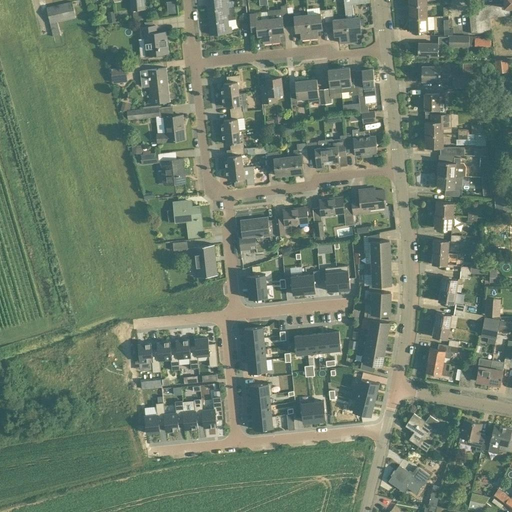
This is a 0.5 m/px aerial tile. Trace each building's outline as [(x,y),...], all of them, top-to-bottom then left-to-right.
[(132,0),(133,10),(134,19),(147,17),(145,0),(132,0)] [(206,0),(208,10),(229,7),(226,7),(225,1),(228,1),(227,0),(206,0)] [(341,42),(349,42),(344,0),(343,0),(346,18),(334,20),(333,9),(326,9),(328,22),(333,21),(335,35),(340,34),(341,42)] [(344,0),(349,42),(357,41),(356,32),(361,32),(360,17),(354,17),(353,4),(369,2),(369,0),(344,0)] [(511,0),(504,0),(504,4),(482,4),(480,5),(479,6),(479,7),(478,8),(478,11),(480,11),(480,14),(476,14),(478,33),(492,32),(491,27),(490,17),(500,16),(510,15),(510,7),(511,7),(511,0)] [(60,34),(57,22),(76,18),(72,1),(47,7),(53,36),(60,34)] [(168,13),(177,13),(176,1),(167,1),(168,13)] [(410,17),(427,17),(427,4),(409,4),(410,17)] [(208,10),(209,22),(227,20),(227,13),(229,13),(229,7),(208,10)] [(307,8),(307,14),(310,38),(318,37),(318,29),(322,28),(322,22),(328,22),(326,9),(320,10),(320,7),(307,8)] [(269,16),(272,42),(280,41),(279,33),(284,32),(284,27),(289,26),(288,13),(282,14),(281,8),(268,10),(269,16)] [(107,11),(109,23),(116,22),(114,9),(107,11)] [(272,42),(269,16),(261,17),(260,12),(257,13),(257,12),(249,13),(251,30),(257,29),(258,35),(263,34),(264,43),(272,42)] [(302,39),(310,38),(307,14),(295,16),(294,13),(288,13),(289,26),(295,25),(296,31),(301,30),(302,39)] [(410,17),(410,30),(428,30),(427,17),(410,17)] [(211,34),(232,32),(231,25),(228,26),(227,20),(209,22),(211,34)] [(156,25),(141,26),(142,37),(144,37),(146,55),(168,53),(165,31),(153,32),(153,26),(156,25)] [(473,36),(469,36),(449,36),(449,46),(473,46),(473,36)] [(444,43),(418,42),(418,56),(438,56),(438,49),(443,50),(444,43)] [(128,66),(125,66),(111,68),(113,83),(127,81),(126,74),(129,74),(128,66)] [(441,66),(422,66),(422,81),(441,81),(441,80),(449,81),(449,74),(441,74),(441,66)] [(152,103),(171,101),(170,100),(169,101),(165,68),(167,68),(167,67),(148,69),(152,103)] [(350,94),(358,94),(359,93),(357,80),(352,80),(350,67),(339,68),(341,91),(349,91),(350,94)] [(339,68),(328,69),(330,88),(325,89),(326,103),(332,103),(331,93),(340,92),(342,92),(341,91),(339,68)] [(358,94),(359,96),(376,94),(375,86),(373,68),(362,70),(363,79),(357,80),(359,93),(358,94)] [(222,87),(222,95),(239,93),(238,81),(240,81),(240,75),(227,76),(228,82),(224,83),(225,87),(222,87)] [(283,94),(281,77),(267,79),(268,88),(261,89),(261,86),(262,102),(276,101),(275,94),(283,94)] [(470,87),(470,77),(453,77),(453,87),(470,87)] [(317,79),(307,80),(309,97),(313,97),(314,105),(326,103),(325,89),(318,89),(317,79)] [(307,80),(295,81),(296,92),(290,93),(292,104),(298,103),(297,98),(309,97),(307,80)] [(446,94),(461,94),(461,88),(445,88),(446,94),(438,94),(438,93),(425,93),(425,109),(440,109),(440,100),(446,100),(446,94)] [(230,106),(231,113),(244,111),(244,110),(248,110),(248,104),(246,104),(244,93),(239,93),(222,95),(223,103),(226,103),(227,107),(230,106)] [(130,104),(123,102),(121,109),(127,111),(127,110),(130,110),(131,105),(130,104)] [(128,117),(128,120),(160,116),(159,107),(130,110),(127,110),(127,111),(127,112),(124,112),(125,117),(128,117)] [(222,124),(222,132),(239,130),(238,118),(244,117),(244,111),(231,113),(232,119),(224,119),(225,124),(222,124)] [(375,111),(369,111),(361,112),(363,122),(376,121),(375,111)] [(451,113),(431,113),(431,114),(432,114),(432,121),(425,121),(425,134),(443,134),(443,127),(451,127),(451,113)] [(157,141),(185,139),(184,129),(183,129),(182,125),(184,125),(182,115),(164,117),(166,132),(156,133),(157,141)] [(483,124),(471,125),(472,134),(483,133),(483,124)] [(353,133),(345,134),(346,149),(354,148),(355,154),(361,154),(361,157),(367,156),(364,130),(359,131),(359,128),(352,129),(353,133)] [(230,143),(231,149),(244,148),(243,142),(241,142),(239,130),(222,132),(223,140),(226,140),(227,144),(230,143)] [(369,130),(364,130),(367,156),(372,155),(372,153),(378,152),(376,135),(370,136),(369,130)] [(346,149),(345,134),(340,135),(340,139),(333,139),(333,140),(331,138),(326,139),(329,162),(340,161),(339,155),(341,155),(341,152),(346,151),(346,149)] [(464,147),(444,147),(443,134),(425,134),(425,147),(441,147),(441,154),(464,155),(464,147)] [(467,134),(458,134),(458,139),(456,139),(456,145),(475,144),(475,134),(472,134),(467,134)] [(485,134),(475,134),(475,144),(475,145),(485,145),(485,134)] [(307,142),(308,155),(315,154),(317,169),(325,168),(324,163),(329,162),(326,139),(319,140),(318,141),(307,142)] [(294,156),(288,156),(290,173),(304,172),(303,163),(309,163),(308,155),(307,142),(297,143),(297,149),(293,149),(294,156)] [(132,145),(132,153),(143,153),(144,145),(132,145)] [(226,160),(227,168),(243,166),(242,155),(244,155),(244,148),(231,149),(232,155),(228,156),(229,160),(226,160)] [(276,175),(290,173),(288,156),(281,157),(280,151),(268,152),(269,167),(275,166),(276,175)] [(158,152),(142,154),(141,154),(138,154),(139,163),(142,163),(158,162),(158,152)] [(456,175),(463,176),(465,176),(466,167),(464,163),(460,163),(461,158),(455,157),(455,162),(439,161),(438,174),(456,175)] [(167,184),(186,182),(183,158),(162,160),(163,174),(166,173),(167,184)] [(252,167),(244,168),(243,166),(227,168),(227,176),(230,176),(231,180),(234,180),(235,186),(248,184),(254,183),(252,167)] [(490,177),(489,167),(483,167),(480,169),(479,176),(482,176),(490,177)] [(461,197),(462,188),(463,176),(456,175),(438,174),(437,187),(445,188),(445,195),(461,197)] [(369,208),(386,206),(384,189),(375,190),(375,188),(372,188),(372,189),(368,190),(368,188),(359,189),(360,199),(352,200),(353,213),(370,211),(369,208)] [(494,192),(495,212),(511,211),(510,191),(494,192)] [(344,213),(349,212),(348,202),(343,203),(342,197),(320,200),(322,215),(344,212),(344,213)] [(189,237),(201,236),(200,228),(203,228),(200,205),(189,206),(188,200),(174,202),(176,221),(189,220),(190,229),(188,229),(189,237)] [(454,202),(436,201),(435,214),(453,215),(454,202)] [(308,222),(307,207),(284,210),(285,224),(308,222)] [(453,215),(435,214),(434,227),(452,228),(453,215)] [(240,219),(242,235),(239,235),(241,250),(257,248),(256,236),(270,234),(268,216),(267,216),(268,218),(241,221),(241,219),(240,219)] [(285,234),(284,227),(283,217),(275,218),(277,235),(285,234)] [(325,241),(322,220),(315,221),(317,242),(325,241)] [(371,252),(390,251),(390,240),(380,240),(380,233),(368,235),(368,241),(371,241),(371,252)] [(449,240),(434,239),(433,251),(448,252),(449,240)] [(174,250),(188,249),(187,240),(173,242),(174,250)] [(467,252),(480,252),(479,241),(467,241),(467,252)] [(197,276),(217,274),(214,244),(194,246),(197,276)] [(390,251),(371,252),(372,263),(391,262),(390,251)] [(448,252),(433,251),(432,264),(454,265),(455,253),(448,252)] [(391,262),(372,263),(372,274),(391,273),(391,262)] [(349,270),(337,271),(339,289),(350,288),(349,270)] [(337,271),(326,272),(328,290),(339,289),(337,271)] [(266,273),(247,275),(249,287),(267,285),(266,273)] [(314,273),(303,274),(304,293),(316,291),(315,282),(314,273)] [(391,284),(391,273),(372,274),(373,285),(382,284),(391,284)] [(303,274),(291,276),(293,294),(304,293),(303,274)] [(443,276),(441,288),(456,291),(457,283),(463,284),(464,280),(458,279),(443,276)] [(372,302),(390,303),(391,292),(381,291),(382,284),(373,285),(370,285),(369,291),(372,291),(372,302)] [(267,285),(249,287),(250,298),(268,296),(267,285)] [(454,303),(456,291),(441,288),(439,301),(454,303)] [(501,299),(487,298),(486,315),(500,316),(501,299)] [(390,303),(372,302),(371,313),(368,313),(368,318),(371,319),(380,320),(380,314),(390,314),(390,303)] [(481,314),(473,313),(464,311),(455,309),(454,315),(458,315),(463,316),(481,319),(482,317),(481,314)] [(435,324),(450,326),(452,314),(437,312),(435,324)] [(496,338),(500,319),(485,316),(481,335),(496,338)] [(380,320),(371,319),(369,330),(388,333),(390,322),(380,320)] [(432,336),(447,339),(450,326),(435,324),(432,336)] [(263,326),(245,327),(246,339),(264,337),(263,326)] [(388,333),(369,330),(367,340),(386,343),(388,333)] [(339,331),(328,332),(330,350),(341,349),(339,331)] [(328,332),(317,333),(319,351),(330,350),(328,332)] [(317,333),(306,334),(308,352),(319,351),(317,333)] [(306,334),(295,335),(296,353),(308,352),(306,334)] [(208,337),(195,338),(196,344),(197,355),(198,355),(209,354),(210,366),(218,365),(216,342),(209,343),(208,337)] [(264,337),(246,339),(247,350),(265,348),(264,337)] [(189,339),(176,340),(177,346),(178,357),(179,357),(190,356),(191,368),(199,367),(198,355),(197,355),(196,344),(190,345),(189,339)] [(453,340),(449,339),(448,344),(463,347),(467,348),(468,343),(453,340)] [(170,340),(157,342),(158,348),(159,359),(160,359),(171,358),(172,369),(180,369),(179,357),(178,357),(177,346),(171,347),(170,340)] [(349,340),(348,348),(357,349),(358,342),(352,341),(349,340)] [(386,343),(367,340),(366,351),(384,354),(386,343)] [(492,360),(488,383),(500,385),(503,370),(502,370),(503,368),(509,369),(509,367),(511,355),(511,351),(511,340),(509,340),(506,358),(505,358),(504,361),(492,359),(492,360)] [(151,342),(138,344),(140,361),(152,360),(153,371),(161,371),(160,359),(159,359),(158,348),(152,349),(151,342)] [(462,352),(463,347),(448,344),(448,345),(439,343),(438,349),(430,347),(428,359),(443,362),(445,356),(450,357),(451,351),(457,353),(458,352),(462,352)] [(265,348),(247,350),(248,361),(266,359),(265,348)] [(361,368),(374,372),(375,364),(382,365),(384,354),(366,351),(364,362),(362,361),(361,368)] [(488,383),(492,360),(479,358),(478,365),(479,365),(476,381),(488,383)] [(266,359),(248,361),(249,372),(267,370),(266,359)] [(449,369),(450,363),(443,362),(428,359),(426,372),(452,376),(453,370),(449,369)] [(470,379),(473,367),(467,366),(464,378),(470,379)] [(362,378),(359,389),(376,394),(379,382),(362,378)] [(269,382),(250,384),(252,395),(270,393),(269,382)] [(182,386),(174,387),(174,395),(182,394),(182,386)] [(359,389),(356,400),(374,404),(376,394),(359,389)] [(270,393),(252,395),(253,406),(271,404),(270,393)] [(203,409),(204,420),(203,420),(204,427),(217,425),(217,419),(223,418),(221,396),(213,397),(214,408),(203,409)] [(184,411),(185,422),(184,422),(185,429),(198,427),(198,421),(203,420),(204,420),(203,409),(202,398),(194,398),(195,410),(184,411)] [(165,413),(166,424),(165,424),(166,430),(179,429),(179,423),(184,422),(185,422),(184,411),(183,400),(175,400),(176,412),(165,413)] [(356,400),(353,411),(371,415),(374,404),(356,400)] [(157,414),(145,415),(147,432),(160,431),(160,425),(165,424),(166,424),(165,413),(164,402),(158,402),(156,402),(157,414)] [(324,402),(313,403),(314,421),(326,420),(324,402)] [(313,403),(301,404),(303,422),(314,421),(313,403)] [(271,404),(253,406),(254,417),(272,415),(271,404)] [(425,438),(432,428),(433,429),(439,421),(430,414),(426,421),(414,412),(409,421),(417,427),(409,439),(426,451),(432,443),(425,438)] [(272,415),(254,417),(255,428),(273,427),(272,415)] [(480,433),(482,423),(465,419),(461,437),(466,438),(466,441),(467,444),(476,446),(476,450),(482,452),(486,434),(480,433)] [(511,439),(509,439),(511,428),(506,427),(506,426),(505,426),(505,427),(501,426),(502,425),(500,425),(494,424),(490,442),(488,451),(498,453),(499,449),(511,451),(511,439)] [(413,474),(400,464),(396,470),(395,469),(394,470),(393,470),(392,471),(393,472),(391,474),(392,475),(388,481),(404,493),(408,487),(415,493),(428,475),(418,468),(413,474)] [(442,487),(438,486),(433,485),(428,504),(437,506),(442,487)] [(511,498),(498,488),(493,496),(511,510),(511,498)] [(472,492),(468,508),(479,511),(490,497),(472,492)] [(444,495),(439,501),(445,506),(450,500),(444,495)] [(483,508),(487,511),(488,511),(492,506),(487,502),(483,508)]
